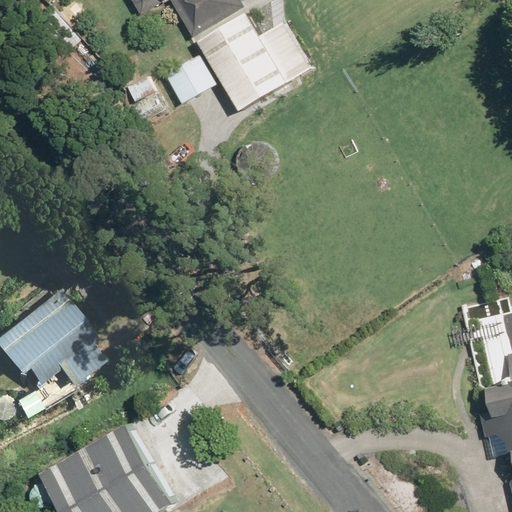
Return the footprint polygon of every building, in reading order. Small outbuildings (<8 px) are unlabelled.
[(138,0),(147,14),(172,0),(178,0),(200,37),(254,7),(250,0),(138,0)] [(226,85),(208,51),(172,69),(190,103),(226,85)] [(107,354),(60,288),(0,330),(0,354),(16,377),(31,366),(41,380),(62,366),(71,379),(107,354)] [(511,385),(504,387),(508,408),(486,412),(496,458),(511,454),(511,385)] [(144,424),(57,471),(79,511),(175,511),(188,505),(144,424)]
